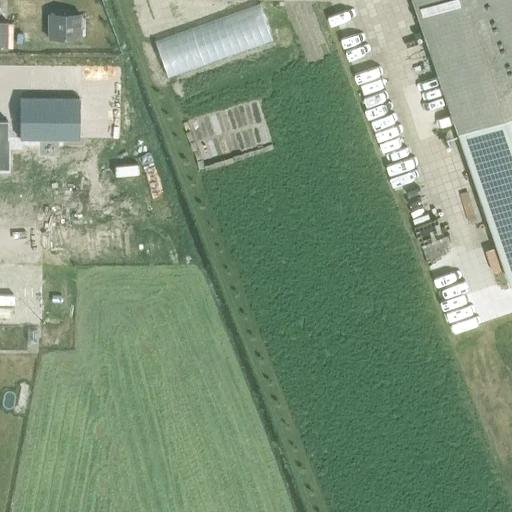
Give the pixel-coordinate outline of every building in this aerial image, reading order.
[(511,0),(415,0),(460,131),(511,282),(511,0)] [(68,20),(67,47),(100,47),(100,21),(68,20)] [(79,140),(79,99),(19,99),(19,139),(79,140)] [(0,127),(11,128),(10,110),(0,110),(0,127)] [(42,266),(0,265),(0,326),(42,327),(42,266)]
